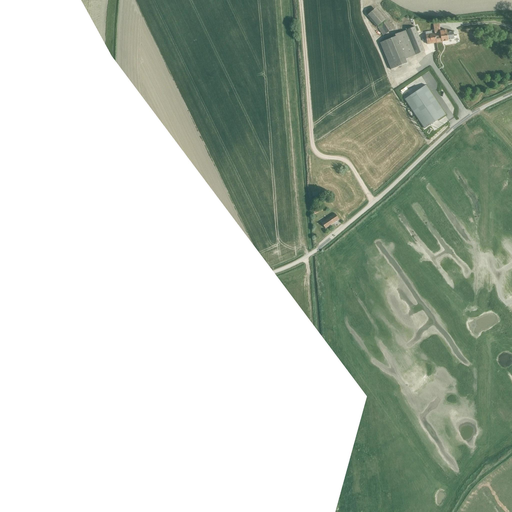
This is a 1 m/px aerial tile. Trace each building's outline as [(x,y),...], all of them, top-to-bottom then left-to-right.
[(367,16),(377,27),(386,19),(376,8),(367,16)] [(380,26),(385,34),(392,30),(387,22),(380,26)] [(435,33),(437,43),(442,42),(449,40),(448,40),(454,39),(453,32),(448,33),(447,30),(440,31),(439,23),(433,24),(435,33)] [(415,26),(406,30),(416,55),(425,51),(415,26)] [(406,59),(416,55),(406,30),(395,34),(396,36),(380,43),(391,70),(407,63),(406,59)] [(437,43),(435,33),(432,34),(432,31),(425,32),(428,44),(437,43)] [(425,129),(446,115),(426,85),(405,99),(425,129)] [(322,223),(326,228),(339,219),(335,213),(322,223)]
